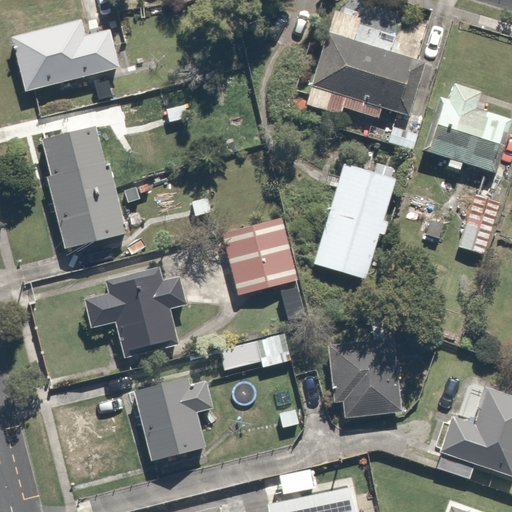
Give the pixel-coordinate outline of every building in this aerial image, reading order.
[(388,30),(336,12),(304,109),(341,121),(349,98),(415,120),(432,68),(381,51),(388,30)] [(105,19),(7,42),(20,98),(118,75),(105,19)] [(453,83),(426,155),(450,164),(447,172),(462,178),(466,168),(495,178),(511,130),(511,122),(481,111),(487,95),(453,83)] [(157,89),(113,101),(123,136),(166,124),(157,89)] [(104,135),(40,152),(69,257),(133,240),(104,135)] [(401,185),(342,166),(308,269),(367,288),(401,185)] [(500,201),(474,194),(456,252),(482,260),(500,201)] [(281,221),(219,240),(239,304),(300,285),(281,221)] [(92,334),(114,328),(123,363),(179,348),(170,313),(185,309),(177,279),(168,281),(165,270),(106,285),(108,291),(83,298),(92,334)] [(255,340),(264,369),(288,362),(279,333),(255,340)] [(264,369),(255,340),(219,351),(227,380),(264,369)] [(394,349),(326,355),(331,421),(400,415),(394,349)] [(210,401),(204,374),(131,390),(146,459),(200,447),(191,405),(210,401)] [(450,418),(431,472),(470,486),(477,465),(511,477),(511,408),(489,401),(480,428),(450,418)] [(357,511),(353,489),(267,508),(267,511),(357,511)]
